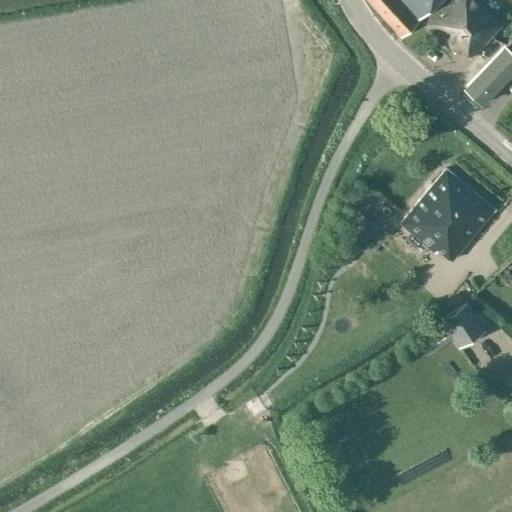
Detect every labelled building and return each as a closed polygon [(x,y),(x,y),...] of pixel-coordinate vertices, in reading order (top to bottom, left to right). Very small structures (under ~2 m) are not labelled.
[(418,21),(416,18),(420,15),(429,9),(438,0),(367,0),(401,37),(418,21)] [(446,0),(425,22),(454,52),(458,48),(467,55),(471,58),(502,25),(476,0),(446,0)] [(511,35),(505,44),(464,87),(482,104),(511,72),(511,35)] [(451,261),(494,209),(446,169),(401,222),(451,261)] [(358,210),(326,248),(344,264),(352,254),(346,248),(370,220),(358,210)] [(467,301),(441,317),(459,344),(484,327),(467,301)]
